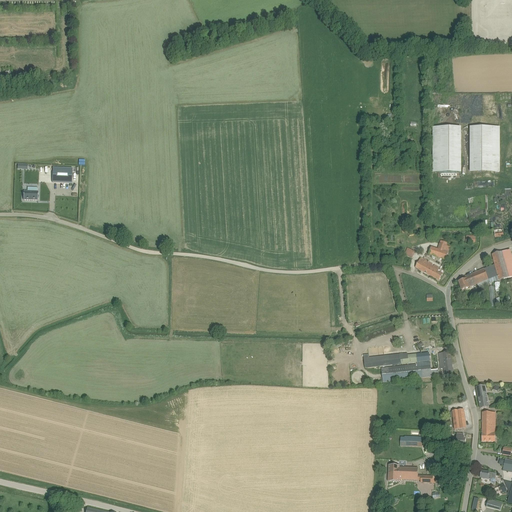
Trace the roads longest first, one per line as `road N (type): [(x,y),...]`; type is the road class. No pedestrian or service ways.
road 1 (track): [(446,289),(389,267),(271,272),(15,214)]
road 2 (unclassified): [(464,511),(477,430),(446,289),(478,256),(511,243)]
road 3 (unclassified): [(125,511),(0,481)]
